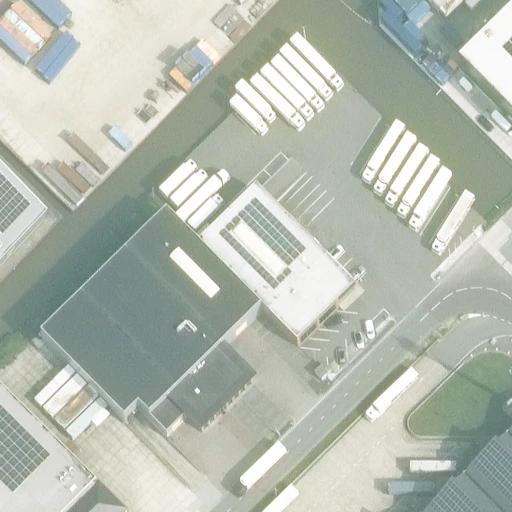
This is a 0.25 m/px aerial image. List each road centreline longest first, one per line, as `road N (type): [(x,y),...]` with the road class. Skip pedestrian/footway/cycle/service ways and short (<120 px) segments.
road 1 (unclassified): [(230,511),(447,296),(478,287)]
road 2 (unknown): [(208,0),(80,115),(47,110),(0,87)]
